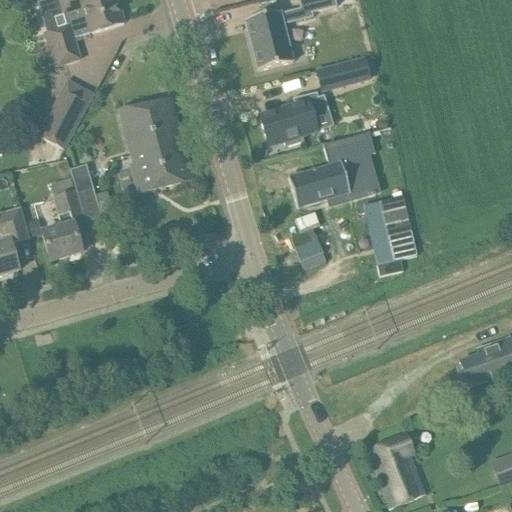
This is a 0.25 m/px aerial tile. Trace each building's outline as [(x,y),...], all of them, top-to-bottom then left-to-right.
[(55,0),(41,5),(49,33),(44,34),(54,69),(79,61),(73,40),(91,35),(91,36),(124,26),(115,0),(55,0)] [(280,14),(244,23),(244,24),(245,24),(257,71),(258,72),(257,72),(257,73),(293,64),(292,63),(291,63),(282,27),(313,19),(311,15),(336,9),(334,0),(297,0),(300,10),(287,14),(280,15),(280,14)] [(244,19),(270,15),(269,3),(242,7),(244,19)] [(363,61),(316,73),(321,93),(369,81),(363,61)] [(94,96),(66,81),(37,138),(64,152),(94,96)] [(294,107),(258,118),(268,148),(283,144),(285,149),(303,144),(301,138),(308,136),(316,133),(312,118),(328,113),(323,97),(317,99),(316,94),(292,101),(294,107)] [(132,157),(181,143),(169,102),(121,112),(132,157)] [(328,168),(287,180),(296,211),(319,204),(326,202),(328,210),(351,203),(346,183),(374,175),(369,157),(375,156),(369,135),(322,147),(328,168)] [(193,182),(181,143),(132,157),(134,167),(132,168),(139,195),(193,182)] [(70,172),(77,194),(92,190),(85,167),(70,172)] [(81,255),(73,228),(85,224),(77,194),(74,195),(70,180),(50,186),(55,201),(52,202),(61,230),(41,236),(50,264),(81,255)] [(92,190),(77,194),(85,224),(101,220),(92,190)] [(0,278),(18,273),(10,246),(28,241),(29,241),(28,238),(24,225),(23,222),(20,210),(0,216),(0,278)] [(39,221),(24,225),(28,238),(42,234),(39,221)] [(290,238),(300,272),(323,265),(313,231),(290,238)] [(511,377),(511,346),(510,340),(493,346),(495,351),(459,364),(460,368),(456,370),(462,386),(466,385),(467,389),(504,376),(505,380),(511,377)] [(427,497),(406,437),(367,451),(389,511),(427,497)] [(511,486),(511,454),(488,464),(499,492),(511,486)]
